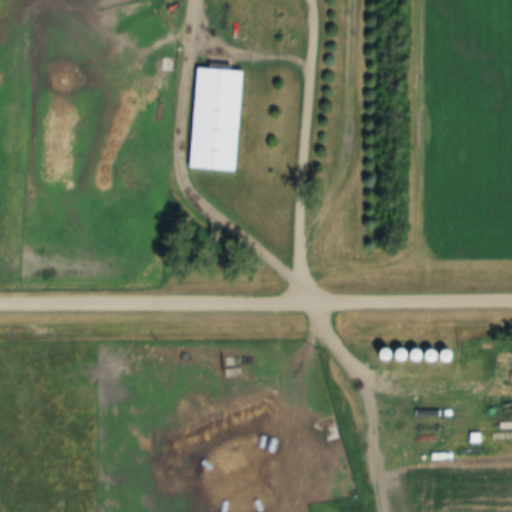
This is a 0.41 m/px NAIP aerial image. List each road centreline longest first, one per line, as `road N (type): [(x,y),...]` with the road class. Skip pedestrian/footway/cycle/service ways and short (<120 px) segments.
road 1 (residential): [(511,295),(0,299)]
road 2 (track): [(375,511),(370,494),(381,436),(367,395)]
